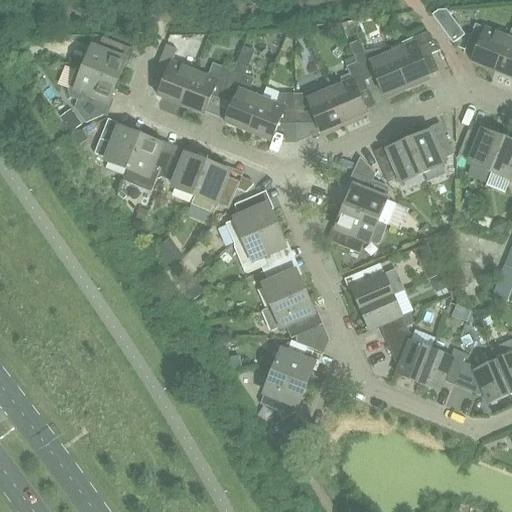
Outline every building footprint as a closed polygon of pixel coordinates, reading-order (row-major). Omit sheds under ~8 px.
[(436,7),(431,11),(430,12),(451,40),(462,32),(444,7),(436,7)] [(471,34),(481,38),(471,62),(495,72),(508,38),(486,29),(487,25),(477,21),(471,34)] [(429,76),(421,58),(440,51),(427,32),(391,48),(390,48),(408,90),(430,81),(428,77),(429,76)] [(125,46),(103,38),(98,51),(93,49),(85,69),(116,82),(124,61),(119,59),(125,46)] [(511,78),(511,39),(508,38),(495,72),(511,78)] [(383,96),(385,96),(386,100),(408,90),(390,48),(365,52),(360,40),(349,45),(354,57),(356,63),(363,77),(373,72),(383,96)] [(157,68),(167,72),(158,96),(181,106),(194,72),(176,64),(178,58),(174,57),(177,49),(166,45),(157,68)] [(447,54),(439,58),(450,83),(459,80),(447,54)] [(354,57),(344,61),(346,67),(356,63),(354,57)] [(367,114),(356,90),(361,87),(358,79),(363,77),(356,63),(346,67),(344,61),(343,61),(349,75),(340,78),(343,84),(329,90),(345,128),(367,118),(365,114),(367,114)] [(225,123),(248,133),(261,99),(249,94),(254,79),(245,75),(248,67),(237,63),(233,72),(224,95),(235,99),(225,123)] [(214,90),(224,95),(233,72),(213,64),(207,77),(194,72),(181,106),(204,115),(214,90)] [(103,116),(104,101),(108,102),(116,82),(85,69),(84,70),(77,67),(67,91),(70,98),(77,101),(74,108),(85,123),(103,116)] [(321,134),(322,133),(324,137),(345,128),(329,90),(318,95),(315,89),(302,94),(295,94),(296,123),(316,123),(321,134)] [(279,94),(275,104),(261,99),(248,133),(271,142),(279,123),(296,123),(295,94),(279,94)] [(56,111),(71,133),(82,125),(71,109),(70,110),(66,104),(63,106),(60,100),(54,104),(59,110),(56,111)] [(73,135),(78,145),(87,140),(82,130),(73,135)] [(96,151),(108,156),(107,161),(127,169),(140,138),(119,130),(117,134),(104,130),(96,151)] [(468,131),(459,154),(471,160),(469,165),(490,173),(504,140),(483,132),(481,136),(468,131)] [(444,132),(432,138),(430,133),(409,142),(423,174),(444,165),(441,160),(454,155),(444,132)] [(151,191),(158,176),(162,178),(171,156),(159,151),(160,146),(140,138),(127,169),(123,180),(151,191)] [(511,143),(504,140),(490,173),(511,182),(511,181),(511,143)] [(399,184),(402,183),(423,174),(409,142),(388,151),(390,155),(378,161),(387,183),(397,180),(399,184)] [(174,187),(194,196),(207,165),(186,156),(184,161),(171,156),(162,178),(175,183),(174,187)] [(229,209),(236,189),(246,193),(255,183),(241,178),(239,183),(226,177),(228,173),(207,165),(194,196),(190,206),(211,214),(215,204),(229,209)] [(358,175),(353,187),(350,193),(348,192),(344,193),(340,203),(346,205),(344,208),(387,225),(395,205),(386,201),(390,192),(384,189),(386,186),(358,175)] [(234,205),(240,218),(226,224),(234,245),(243,241),(276,227),(262,194),(258,196),(234,205)] [(365,241),(369,243),(376,245),(377,243),(380,244),(387,225),(344,208),(336,229),(340,231),(335,245),(359,254),(365,241)] [(463,209),(458,222),(469,227),(474,213),(463,209)] [(495,218),(490,230),(503,235),(507,223),(495,218)] [(286,262),(281,250),(285,248),(276,227),(243,241),(252,262),(258,260),(263,272),(286,262)] [(167,241),(157,248),(165,258),(175,251),(167,241)] [(414,250),(422,265),(437,258),(430,244),(414,250)] [(263,287),(272,307),(305,293),(296,272),(291,275),(286,262),(263,272),(268,284),(263,287)] [(357,274),(362,285),(351,289),(360,310),(405,291),(397,273),(394,272),(385,275),(384,275),(380,265),(357,274)] [(430,281),(436,293),(451,287),(444,275),(430,281)] [(491,299),(506,304),(511,288),(511,283),(498,277),(491,299)] [(185,286),(194,300),(204,292),(195,279),(185,286)] [(402,316),(394,298),(405,293),(405,291),(360,310),(369,331),(380,327),(384,337),(407,327),(407,328),(415,324),(410,313),(402,316)] [(319,326),(314,314),(305,293),(272,307),(262,312),(271,332),(285,326),(291,339),(319,326)] [(396,375),(418,384),(431,350),(411,342),(412,338),(407,328),(407,327),(384,337),(395,362),(401,364),(396,375)] [(214,330),(216,340),(225,340),(223,329),(214,330)] [(511,339),(491,349),(496,362),(495,362),(510,395),(511,394),(511,339)] [(291,341),(287,354),(281,352),(273,373),(306,386),(314,365),(309,363),(314,351),(291,341)] [(439,392),(443,381),(454,385),(463,362),(466,355),(454,350),(450,357),(431,350),(418,384),(439,392)] [(238,356),(229,358),(232,373),(241,373),(238,356)] [(495,362),(476,370),(475,367),(463,362),(454,385),(479,396),(484,394),(488,405),(510,395),(495,362)] [(296,412),(306,386),(273,373),(260,404),(276,410),(282,420),(275,425),(292,452),(304,425),(296,412)]
